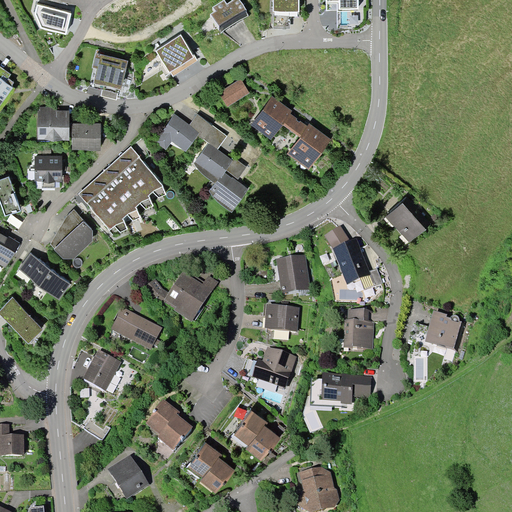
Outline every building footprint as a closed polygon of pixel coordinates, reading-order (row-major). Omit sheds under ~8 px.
[(216,11),(211,14),(219,27),(246,10),(239,0),(232,0),(227,4),(224,0),(222,0),(213,6),(216,11)] [(299,0),(273,0),(273,11),(299,11),(299,0)] [(326,0),(326,10),(338,10),(337,11),(350,11),(350,9),(358,9),(358,0),(326,0)] [(72,13),(37,4),(34,14),(41,28),(66,35),(72,13)] [(193,55),(181,34),(156,50),(170,72),(171,72),(173,76),(198,60),(194,54),(193,55)] [(121,90),(128,61),(96,53),(92,68),(97,69),(93,83),(121,90)] [(11,74),(0,65),(0,106),(13,88),(11,86),(14,82),(8,78),(11,74)] [(250,92),(241,78),(219,93),(228,107),(250,92)] [(309,123),(307,126),(290,114),(292,111),(272,96),(251,124),(271,140),(283,124),(300,137),(287,154),(308,170),(331,139),(309,123)] [(39,110),(38,110),(37,139),(69,140),(70,136),(72,136),(72,123),(69,123),(69,111),(57,110),(57,107),(39,106),(39,110)] [(186,151),(198,135),(200,132),(190,125),(175,114),(155,141),(166,149),(172,141),(186,151)] [(198,114),(190,125),(200,132),(198,135),(204,139),(213,125),(198,114)] [(72,150),(101,150),(101,123),(72,123),(72,136),(72,150)] [(227,136),(213,125),(204,139),(208,142),(218,149),(227,136)] [(225,172),(226,170),(233,160),(232,159),(218,149),(208,142),(194,162),(218,179),(220,176),(221,177),(225,172)] [(140,157),(131,147),(78,194),(110,230),(114,226),(120,232),(128,229),(124,222),(125,221),(124,219),(123,218),(127,214),(133,221),(140,218),(137,209),(136,207),(140,203),(146,209),(153,206),(150,196),(148,195),(153,191),(159,198),(166,194),(164,187),(139,158),(140,157)] [(62,156),(35,156),(35,181),(42,182),(55,182),(62,182),(62,156)] [(233,157),(232,159),(233,160),(226,170),(238,179),(247,167),(233,157)] [(218,179),(194,162),(194,163),(196,167),(201,172),(204,175),(208,178),(212,182),(214,183),(215,183),(218,179)] [(232,178),(225,172),(221,177),(220,176),(218,179),(215,183),(210,189),(235,207),(249,189),(233,177),(232,178)] [(9,177),(0,179),(0,202),(5,216),(21,211),(9,177)] [(232,212),(235,207),(210,189),(209,191),(212,194),(214,197),(217,201),(221,205),(226,208),(232,212)] [(432,223),(408,197),(386,216),(409,243),(432,223)] [(54,249),(63,259),(74,259),(92,241),(93,230),(83,221),(84,220),(74,209),(66,216),(50,244),(54,249)] [(351,241),(340,225),(325,235),(333,248),(351,241)] [(0,264),(5,268),(20,242),(0,231),(0,264)] [(351,241),(333,248),(347,284),(371,274),(357,238),(351,241)] [(71,284),(30,254),(19,269),(59,300),(71,284)] [(311,288),(305,254),(276,259),(282,293),(298,290),(309,288),(311,288)] [(191,276),(183,271),(169,292),(165,299),(176,307),(175,308),(174,310),(192,321),(218,282),(209,275),(204,282),(203,284),(191,276)] [(192,274),(191,276),(203,284),(204,282),(192,274)] [(165,299),(169,292),(163,289),(156,279),(146,286),(153,298),(162,303),(163,301),(165,299)] [(13,298),(0,310),(0,314),(29,344),(43,329),(13,298)] [(165,299),(163,301),(175,308),(176,307),(165,299)] [(282,305),(267,304),(264,328),(298,331),(300,307),(288,305),(282,305)] [(163,327),(122,307),(111,329),(151,349),(154,344),(157,339),(163,327)] [(348,309),(348,320),(372,321),(372,310),(348,309)] [(447,314),(434,310),(425,341),(453,350),(462,321),(460,321),(460,320),(460,319),(459,318),(459,317),(458,317),(458,316),(457,315),(456,315),(455,315),(454,315),(453,315),(452,316),(451,317),(451,318),(447,316),(447,314)] [(348,320),(345,320),(344,348),(373,349),(374,321),(372,321),(348,320)] [(286,388),(297,356),(268,346),(263,361),(258,359),(252,376),(286,388)] [(122,362),(99,349),(83,378),(106,391),(122,362)] [(372,375),(323,373),(321,400),(341,401),(341,403),(352,404),(352,397),(370,398),(372,375)] [(180,412),(164,398),(153,411),(155,413),(146,423),(160,434),(177,414),(178,414),(180,412)] [(268,423),(251,411),(233,435),(249,446),(264,426),(266,427),(268,423)] [(178,414),(177,414),(160,434),(157,437),(173,450),(181,439),(182,439),(193,427),(178,414)] [(95,422),(91,419),(84,428),(102,440),(110,428),(107,426),(103,430),(94,423),(95,422)] [(9,424),(0,424),(0,455),(24,455),(24,434),(9,434),(9,424)] [(266,427),(264,426),(249,446),(246,449),(262,461),(269,452),(270,453),(281,439),(266,427)] [(188,466),(203,478),(218,457),(220,458),(222,455),(206,443),(188,466)] [(131,454),(108,469),(127,498),(149,484),(131,454)] [(236,470),(220,458),(218,457),(203,478),(200,482),(216,494),(223,485),(224,485),(236,470)] [(300,471),(299,472),(303,488),(295,504),(310,511),(334,507),(340,500),(337,489),(335,487),(330,471),(322,467),(312,467),(311,467),(300,471)]
